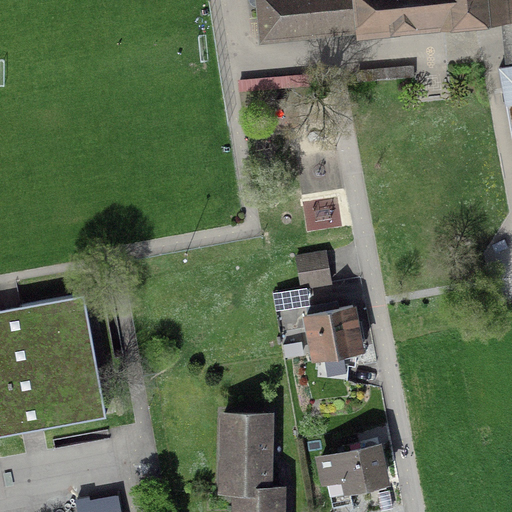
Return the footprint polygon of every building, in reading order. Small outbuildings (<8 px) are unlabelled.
[(511,0),(255,0),(260,37),(511,10),(511,0)] [(511,64),(499,67),(511,136),(511,64)] [(324,251),(298,256),(303,288),(330,284),(324,251)] [(0,434),(0,436),(104,419),(85,300),(0,313),(0,434)] [(351,311),(309,319),(317,359),(359,351),(351,311)] [(266,408),(219,409),(221,490),(234,489),(268,489),(266,408)] [(379,448),(325,459),(330,480),(350,476),(352,487),(385,481),(379,448)] [(268,489),(234,489),(234,511),(281,511),(281,488),(268,489)]
